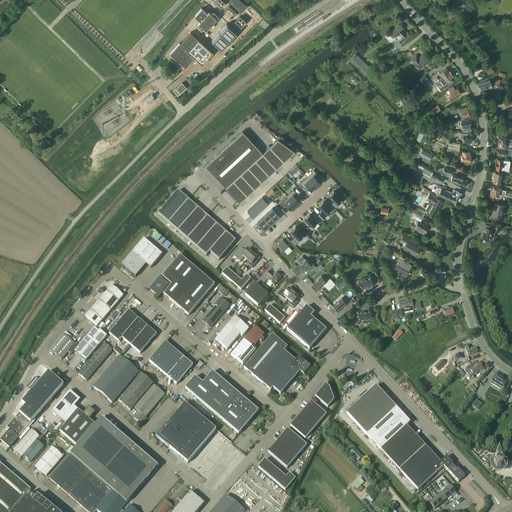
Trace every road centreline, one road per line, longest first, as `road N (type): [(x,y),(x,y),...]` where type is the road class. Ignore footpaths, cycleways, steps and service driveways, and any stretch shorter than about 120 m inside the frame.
road 1 (unclassified): [(283,416),(114,275),(102,278),(39,354)]
road 2 (secondary): [(462,287),(459,245),(484,148),(477,94),(457,59),(400,0)]
road 3 (unclassified): [(213,500),(39,354)]
road 4 (unclassified): [(490,492),(349,341)]
road 5 (unclassified): [(182,112),(326,0)]
road 6 (unclassified): [(349,341),(262,246)]
